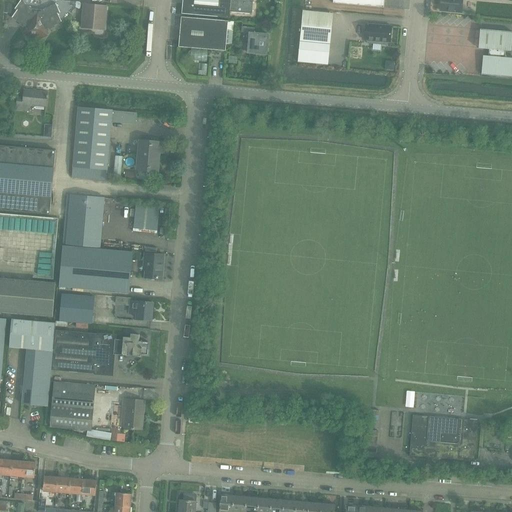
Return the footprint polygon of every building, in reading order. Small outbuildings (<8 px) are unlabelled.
[(182,0),(182,4),(181,14),(229,18),(230,12),(231,0),(230,0),(182,0)] [(230,0),(231,0),(230,12),(252,14),(253,2),(251,0),(230,0)] [(440,0),(440,11),(461,13),(462,0),(440,0)] [(46,29),(61,22),(58,14),(59,13),(55,5),(42,11),(33,10),(21,1),(15,9),(17,11),(12,18),(24,26),(24,27),(28,38),(42,38),(46,30),(46,29)] [(4,3),(3,13),(7,13),(12,14),(13,4),(4,3)] [(106,5),(84,4),(82,27),(104,29),(106,5)] [(302,11),(298,58),(328,61),(333,14),(302,11)] [(181,17),(179,40),(179,47),(225,51),(228,21),(181,17)] [(364,40),(390,42),(391,27),(366,24),(364,40)] [(268,35),(253,33),(253,29),(242,27),(242,31),(248,32),(247,39),(249,39),(248,52),(266,54),(268,35)] [(481,75),(511,77),(511,58),(505,58),(505,51),(510,51),(511,33),(511,32),(480,29),(478,48),(489,49),(488,56),(483,56),(481,75)] [(384,70),(393,71),(393,70),(394,62),(388,61),(385,61),(384,70)] [(17,98),(16,111),(30,112),(30,106),(45,107),(47,92),(24,90),(23,98),(17,98)] [(78,108),(72,178),(106,181),(111,121),(135,124),(136,113),(112,111),(78,108)] [(166,153),(167,144),(158,143),(158,145),(140,144),(138,167),(150,168),(150,171),(157,171),(158,152),(166,153)] [(0,145),(0,210),(49,214),(55,151),(0,145)] [(124,171),(124,180),(134,180),(135,172),(124,171)] [(100,248),(104,198),(70,195),(66,245),(100,248)] [(62,246),(58,287),(128,293),(132,252),(62,246)] [(161,280),(163,256),(144,254),(143,270),(145,270),(144,278),(161,280)] [(0,312),(51,317),(54,283),(0,278),(0,312)] [(91,324),(94,297),(62,294),(59,321),(91,324)] [(131,301),(131,298),(116,296),(115,304),(126,304),(125,305),(129,305),(128,314),(135,315),(135,319),(151,320),(153,303),(131,301)] [(12,319),(9,348),(26,349),(21,404),(22,404),(31,405),(40,406),(47,406),(49,382),(50,370),(52,351),(53,351),(55,330),(55,326),(55,323),(54,323),(40,321),(12,319)] [(53,351),(51,370),(62,371),(112,375),(113,363),(113,354),(140,357),(140,354),(147,355),(148,342),(138,342),(139,335),(130,334),(130,338),(123,337),(122,340),(115,340),(115,335),(97,333),(97,334),(55,330),(53,351)] [(50,370),(49,382),(54,382),(60,383),(62,371),(51,370),(50,370)] [(54,382),(50,427),(90,431),(94,386),(60,383),(54,382)] [(141,429),(143,402),(123,400),(122,415),(125,416),(124,429),(134,430),(134,428),(141,429)] [(409,456),(473,461),(477,421),(412,415),(409,456)] [(363,457),(373,458),(376,458),(378,431),(366,430),(364,447),(363,452),(364,452),(363,457)] [(117,433),(117,441),(124,442),(124,441),(125,434),(117,433)] [(0,459),(0,474),(10,476),(11,460),(0,459)] [(11,460),(10,476),(21,477),(23,461),(11,460)] [(23,461),(21,477),(34,478),(35,462),(23,461)] [(44,476),(42,491),(56,493),(57,477),(44,476)] [(57,477),(56,493),(69,494),(70,478),(57,477)] [(70,478),(69,494),(76,494),(76,502),(81,502),(82,495),(83,479),(70,478)] [(82,495),(95,496),(96,481),(83,479),(82,495)] [(116,493),(115,506),(130,507),(131,494),(116,493)] [(220,495),(219,511),(224,511),(232,511),(234,496),(220,495)] [(234,496),(232,511),(244,511),(246,497),(234,496)] [(246,497),(244,511),(257,511),(258,498),(246,497)] [(258,498),(257,511),(269,511),(271,499),(258,498)] [(38,511),(41,511),(54,511),(54,509),(45,508),(46,499),(39,499),(38,511)] [(271,499),(269,511),(282,511),(283,500),(271,499)] [(179,500),(177,511),(194,511),(196,501),(179,500)] [(283,500),(282,511),(295,511),(296,501),(283,500)] [(296,501),(295,511),(307,511),(309,502),(296,501)] [(207,509),(207,511),(214,511),(216,503),(208,502),(207,509)] [(309,502),(307,511),(320,511),(321,503),(309,502)] [(321,503),(320,511),(333,511),(334,504),(321,503)]
